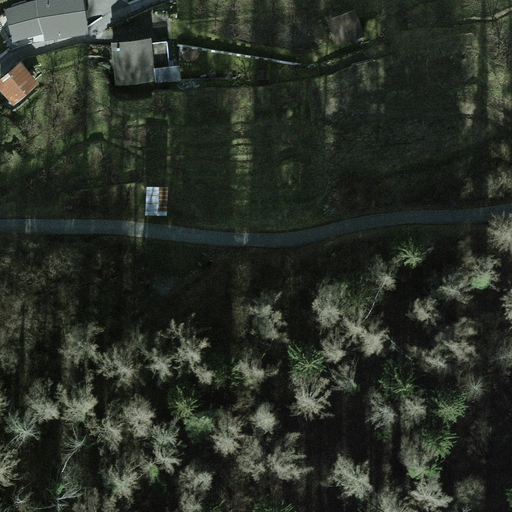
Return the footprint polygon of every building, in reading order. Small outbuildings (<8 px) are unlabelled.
[(82,0),(38,0),(26,2),(33,40),(88,29),(82,0)] [(357,8),(323,24),(337,53),(371,37),(357,8)] [(154,37),(109,47),(118,90),(164,80),(154,37)] [(24,64),(0,83),(0,86),(16,107),(42,86),(24,64)] [(143,192),(145,219),(169,217),(168,190),(143,192)]
